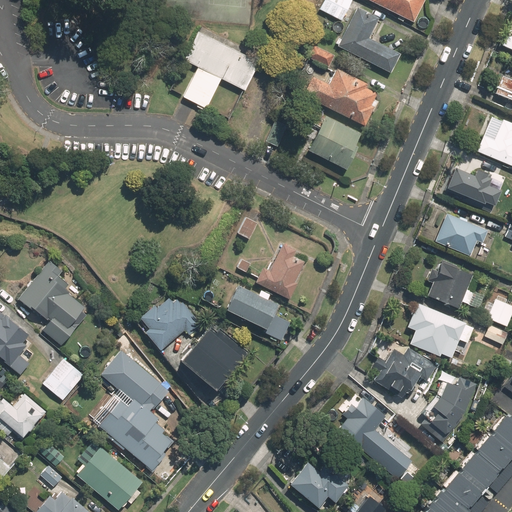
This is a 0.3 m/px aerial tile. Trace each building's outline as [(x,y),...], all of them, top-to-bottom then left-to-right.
[(341,21),(351,0),(324,0),(320,10),(341,21)] [(370,0),(413,21),(423,0),(370,0)] [(401,53),(369,38),(379,18),(356,7),(337,46),(391,73),(401,53)] [(260,62),(199,32),(184,61),(197,67),(183,97),(206,108),(221,79),(245,91),(260,62)] [(328,68),(334,56),(313,45),(307,57),(328,68)] [(367,84),(337,69),(329,85),(311,76),(302,95),(364,125),(371,112),(373,113),(379,101),(374,99),(377,93),(365,88),(367,84)] [(511,77),(505,74),(497,91),(511,98),(511,77)] [(280,111),(265,141),(277,147),(292,117),(280,111)] [(360,134),(325,116),(307,151),(346,170),(358,147),(355,145),(360,134)] [(511,167),(511,122),(503,118),(494,137),(484,133),(476,150),(511,167)] [(504,173),(472,159),(469,167),(459,162),(450,182),(460,187),(456,197),(472,204),(476,194),(492,200),(504,173)] [(438,245),(487,261),(498,229),(450,212),(438,245)] [(257,223),(246,217),(237,233),(249,239),(257,223)] [(296,250),(282,244),(269,270),(263,267),(255,283),(289,299),(297,283),(294,281),(304,261),(293,256),(296,250)] [(250,264),(241,259),(237,268),(246,272),(250,264)] [(81,310),(84,306),(68,293),(69,292),(65,289),(68,284),(58,276),(62,271),(48,261),(18,299),(41,317),(42,315),(48,319),(48,318),(50,320),(42,331),(61,346),(86,315),(81,310)] [(463,301),(469,304),(474,291),(468,288),(474,274),(442,261),(427,297),(459,310),(463,301)] [(278,304),(237,285),(225,309),(265,329),(263,332),(281,340),(289,322),(273,314),(278,304)] [(511,312),(511,305),(489,295),(480,314),(506,326),(511,312)] [(145,333),(160,350),(184,329),(189,335),(201,324),(182,302),(180,304),(177,299),(174,302),(170,297),(157,308),(154,305),(139,318),(149,329),(145,333)] [(409,345),(452,360),(459,340),(468,344),(475,326),(414,304),(406,326),(415,329),(409,345)] [(0,357),(6,362),(5,363),(20,375),(29,363),(19,355),(26,345),(23,342),(29,334),(10,319),(10,318),(5,314),(4,315),(1,319),(0,318),(0,357)] [(215,390),(247,351),(219,327),(216,331),(209,326),(180,361),(215,390)] [(369,355),(376,359),(372,365),(381,370),(373,383),(405,402),(419,378),(426,382),(436,366),(382,334),(369,355)] [(160,382),(120,350),(100,374),(132,401),(128,405),(120,399),(98,426),(152,470),(166,454),(162,451),(171,440),(162,433),(164,429),(155,422),(158,418),(149,411),(151,408),(152,409),(168,391),(159,383),(160,382)] [(63,358),(42,384),(62,400),(83,375),(63,358)] [(511,358),(502,373),(511,379),(511,358)] [(436,410),(430,421),(451,431),(475,384),(459,375),(455,382),(449,379),(433,409),(436,410)] [(357,391),(339,412),(344,417),(335,428),(394,479),(410,461),(374,429),(386,416),(357,391)] [(12,407),(8,404),(0,414),(0,421),(25,439),(47,409),(23,392),(12,407)] [(446,511),(511,438),(511,425),(494,410),(403,511),(446,511)] [(47,440),(37,449),(53,465),(62,456),(47,440)] [(146,482),(100,444),(77,471),(124,510),(146,482)] [(0,479),(11,468),(0,457),(0,479)] [(306,462),(288,485),(317,508),(327,495),(334,501),(347,486),(324,467),(319,473),(306,462)] [(48,465),(35,478),(49,492),(62,479),(48,465)] [(382,511),(388,505),(368,490),(366,493),(354,484),(348,493),(356,499),(346,511),(382,511)] [(55,497),(51,494),(38,511),(90,511),(61,490),(55,497)] [(0,511),(11,511),(14,509),(0,495),(0,511)] [(511,511),(511,500),(503,511),(511,511)]
